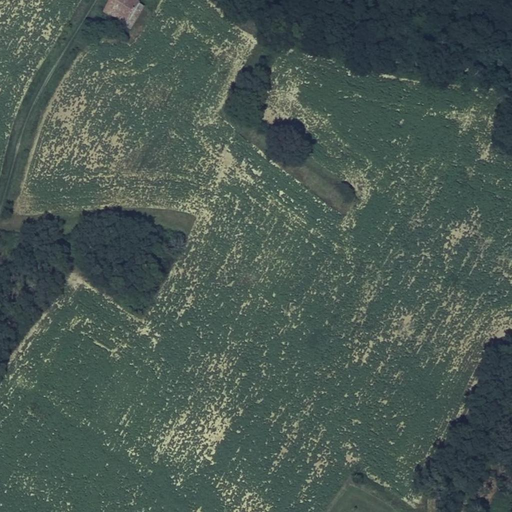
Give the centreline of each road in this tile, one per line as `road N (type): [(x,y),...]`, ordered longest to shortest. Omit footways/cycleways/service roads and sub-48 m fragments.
road 1 (track): [(250,0),(309,30),(447,57),(511,84)]
road 2 (track): [(0,198),(22,118),(95,0)]
